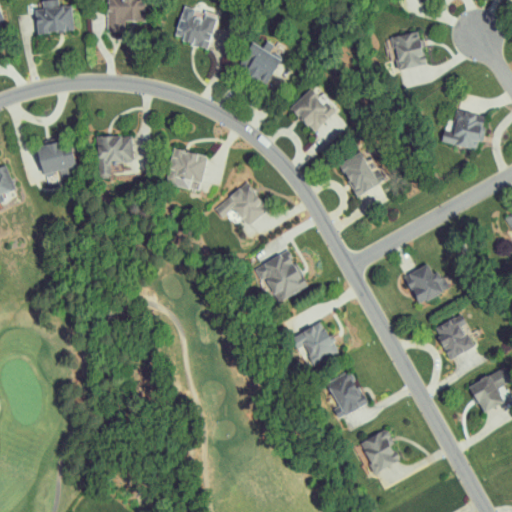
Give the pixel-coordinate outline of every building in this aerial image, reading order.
[(22,28),(58,22),(54,0),(43,0),(18,4),(22,28)] [(129,0),(92,0),(96,24),(111,21),(110,16),(131,14),(129,0)] [(192,43),(203,12),(190,8),(188,13),(178,10),(180,3),(171,0),(168,0),(158,32),(192,43)] [(375,30),(381,63),(411,58),(407,33),(403,34),(402,25),(375,30)] [(224,64),(259,77),(269,51),(234,37),(224,64)] [(322,106),(300,83),(278,103),(300,127),(322,106)] [(467,110),(440,104),(436,125),(428,123),(426,136),(461,143),(462,135),(468,136),(471,122),(465,121),(467,110)] [(116,129),(79,131),(80,172),(94,171),(94,157),(117,156),(116,129)] [(43,170),(56,166),(48,134),(14,144),(21,170),(42,164),(43,170)] [(173,182),(175,173),(186,175),(191,149),(156,142),(149,177),(173,182)] [(338,191),(360,180),(344,148),(322,158),(338,191)] [(218,203),(232,220),(250,205),(228,179),(200,203),(208,212),(218,203)] [(511,241),(511,196),(489,213),(510,243),(511,241)] [(292,279),(272,243),(240,261),(255,289),(258,287),(263,295),(292,279)] [(430,283),(420,265),(416,267),(410,257),(387,270),(403,298),(430,283)] [(421,320),(425,330),(422,332),(431,354),(458,342),(448,319),(451,317),(447,308),(421,320)] [(319,348),(308,317),(274,329),(279,343),(287,341),(293,357),(319,348)] [(351,399),(342,380),(340,381),(333,366),(309,377),(324,410),(351,399)] [(474,371),(453,381),(464,407),(486,397),(474,371)] [(371,424),(342,437),(356,467),(385,454),(371,424)]
